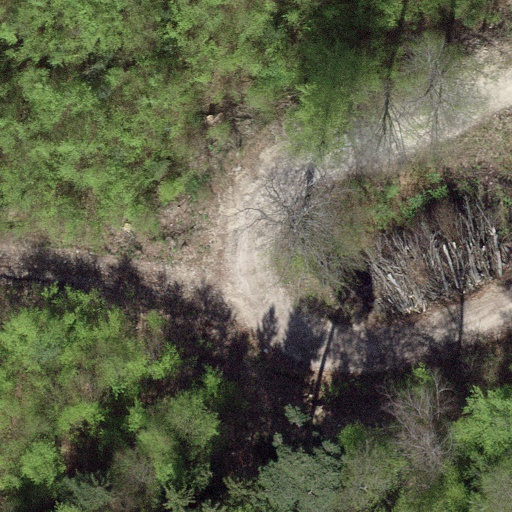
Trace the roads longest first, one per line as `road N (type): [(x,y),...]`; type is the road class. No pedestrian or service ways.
road 1 (track): [(253,291),(241,243),(255,195),(309,163),(511,83)]
road 2 (track): [(511,297),(391,338),(310,338),(275,319),(253,291)]
